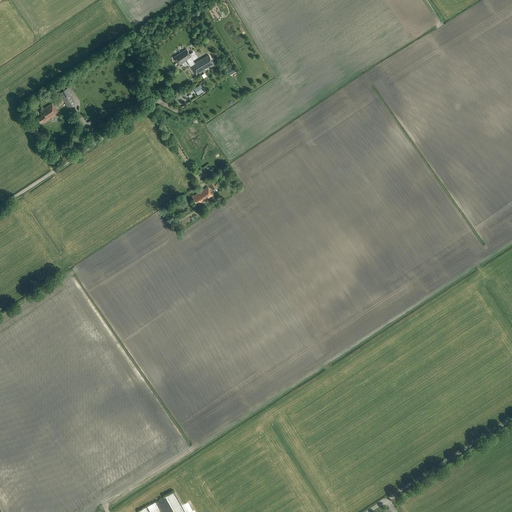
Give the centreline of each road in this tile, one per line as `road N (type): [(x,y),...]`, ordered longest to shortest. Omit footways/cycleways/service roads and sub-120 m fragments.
road 1 (track): [(0,205),(146,108),(201,183)]
road 2 (unclassified): [(367,511),(511,418)]
